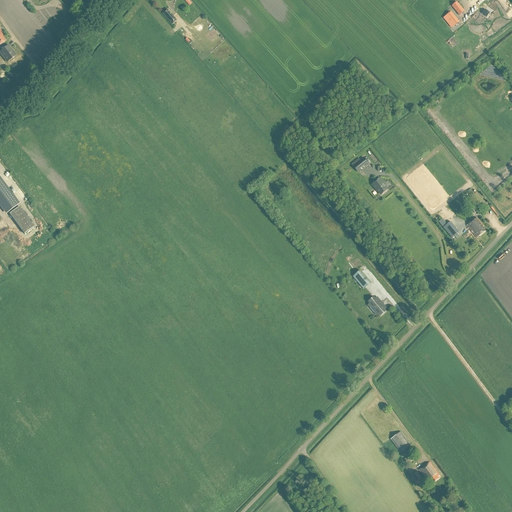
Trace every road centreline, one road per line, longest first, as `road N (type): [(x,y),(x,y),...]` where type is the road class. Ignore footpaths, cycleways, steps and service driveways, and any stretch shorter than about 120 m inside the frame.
road 1 (unclassified): [(243,511),(511,223)]
road 2 (tertiary): [(0,126),(111,0)]
road 3 (track): [(511,425),(427,314)]
